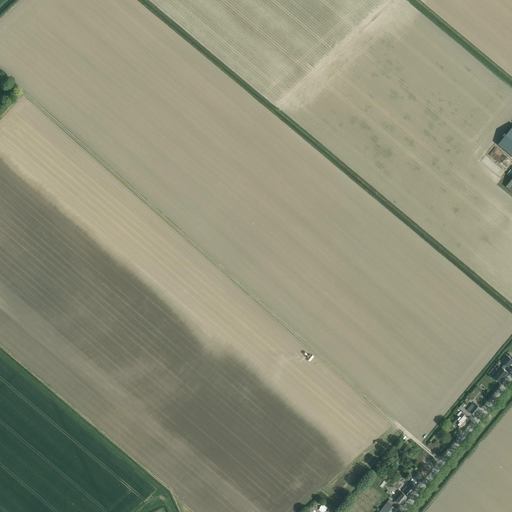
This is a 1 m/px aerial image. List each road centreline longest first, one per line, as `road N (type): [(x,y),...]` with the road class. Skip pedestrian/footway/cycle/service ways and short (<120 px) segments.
road 1 (track): [(443,465),(0,72)]
road 2 (unclassified): [(406,511),(511,381)]
